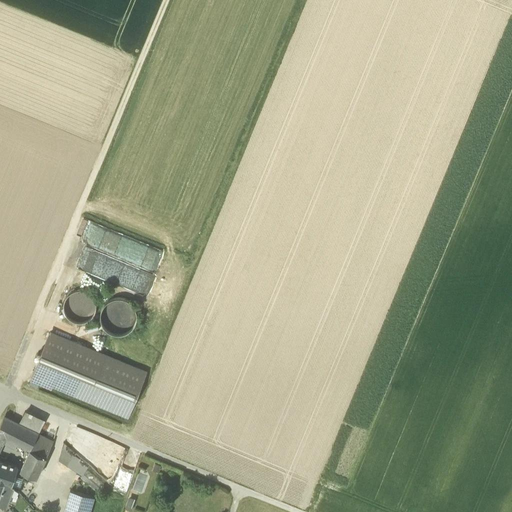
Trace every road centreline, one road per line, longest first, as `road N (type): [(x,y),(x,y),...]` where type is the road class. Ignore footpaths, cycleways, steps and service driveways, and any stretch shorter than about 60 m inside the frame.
road 1 (track): [(166,0),(4,390)]
road 2 (unclassified): [(4,390),(298,511)]
